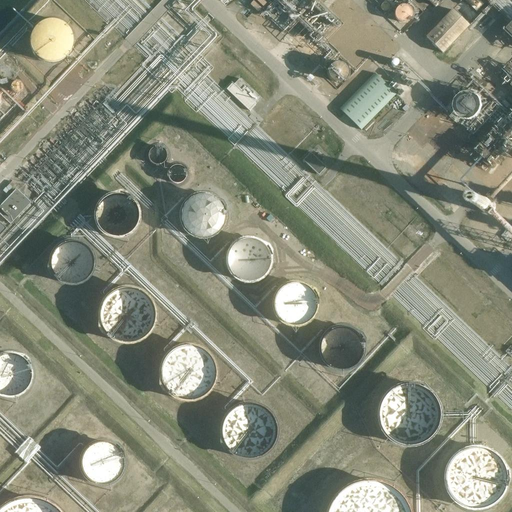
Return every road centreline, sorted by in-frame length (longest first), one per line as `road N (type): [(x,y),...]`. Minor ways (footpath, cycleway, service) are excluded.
road 1 (unclassified): [(230,511),(0,294)]
road 2 (unclassified): [(0,187),(168,0)]
